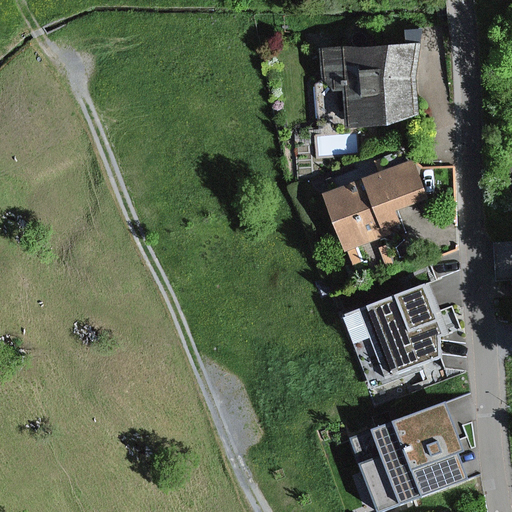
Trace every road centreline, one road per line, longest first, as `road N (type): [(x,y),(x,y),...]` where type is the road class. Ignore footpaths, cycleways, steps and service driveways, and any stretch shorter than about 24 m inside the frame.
road 1 (track): [(256,511),(217,453),(210,380),(150,254),(111,145),(32,0)]
road 2 (residential): [(490,327),(464,0)]
road 3 (residential): [(511,511),(490,327)]
